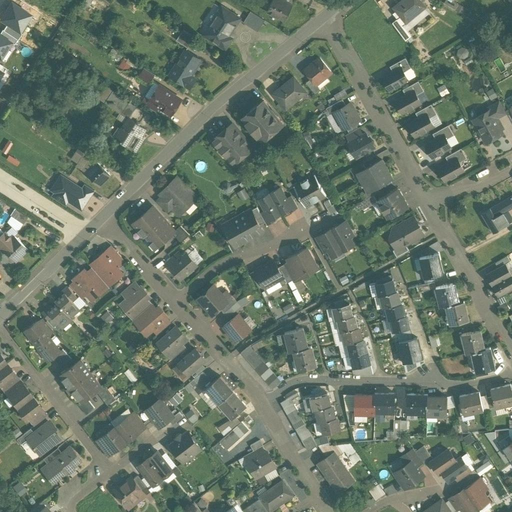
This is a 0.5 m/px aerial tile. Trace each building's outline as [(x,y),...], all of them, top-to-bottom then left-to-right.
[(273,0),(271,4),(263,0),(251,0),(250,3),(285,20),(292,5),(282,0),(273,0)] [(425,7),(419,0),(402,0),(393,7),(400,16),(406,23),(425,7)] [(8,24),(19,31),(30,15),(11,2),(0,19),(8,24)] [(240,18),(222,7),(210,25),(212,27),(206,36),(225,48),(232,38),(228,36),(240,18)] [(251,11),(243,22),(258,32),(265,20),(251,11)] [(406,23),(400,16),(397,18),(403,25),(406,23)] [(403,25),(397,18),(392,23),(405,41),(411,35),(403,25)] [(19,31),(8,24),(3,30),(18,40),(22,33),(19,31)] [(189,46),(195,35),(184,29),(178,39),(189,46)] [(0,57),(0,58),(10,42),(0,35),(0,57)] [(201,59),(186,50),(170,75),(190,88),(196,78),(191,74),(201,59)] [(320,57),(304,70),(311,78),(316,84),(325,76),(326,77),(332,72),(320,57)] [(406,58),(393,65),(396,71),(402,67),(404,72),(411,68),(406,58)] [(150,83),(156,74),(145,67),(139,76),(150,83)] [(396,71),(382,78),(389,90),(409,80),(404,72),(402,67),(396,71)] [(294,77),(274,94),(286,109),(296,101),(295,100),(305,91),(294,77)] [(316,84),(311,78),(306,83),(315,94),(321,90),(316,84)] [(424,92),(418,81),(406,88),(409,94),(415,91),(417,95),(424,92)] [(181,99),(160,85),(150,99),(150,100),(160,106),(171,114),(181,99)] [(335,94),(337,99),(348,94),(346,89),(335,94)] [(409,94),(395,101),(402,114),(422,103),(417,95),(415,91),(409,94)] [(160,106),(150,100),(150,99),(145,96),(142,102),(156,111),(160,106)] [(342,99),(327,108),(330,114),(333,112),(345,105),(342,99)] [(283,124),(264,100),(257,106),(257,105),(251,110),(251,111),(243,117),(248,122),(246,124),(256,136),(258,135),(262,140),(270,134),(271,135),(277,130),(276,129),(283,124)] [(130,101),(122,113),(129,117),(130,116),(137,106),(130,101)] [(345,105),(333,112),(343,130),(360,120),(350,102),(345,105)] [(500,102),(487,109),(489,112),(490,111),(494,120),(495,119),(506,113),(500,102)] [(437,115),(431,104),(418,111),(422,117),(428,114),(430,119),(437,115)] [(152,116),(137,106),(130,116),(145,126),(152,116)] [(489,112),(473,120),(486,143),(503,134),(495,119),(494,120),(490,111),(489,112)] [(422,117),(408,125),(415,137),(434,127),(430,119),(428,114),(422,117)] [(145,126),(130,116),(129,117),(121,130),(125,133),(120,141),(136,151),(141,142),(138,140),(147,128),(145,126)] [(252,147),(233,124),(227,129),(226,128),(221,133),(221,134),(215,139),(215,140),(214,140),(214,142),(217,146),(219,146),(220,145),(221,147),(222,147),(222,146),(224,146),(229,152),(229,154),(228,154),(228,155),(230,157),(229,158),(232,162),(233,161),(234,162),(240,157),(241,158),(247,152),(246,152),(252,147)] [(448,125),(436,132),(439,138),(445,135),(448,139),(454,135),(448,125)] [(359,128),(347,135),(350,142),(362,135),(359,128)] [(350,142),(348,143),(357,158),(364,154),(363,153),(368,150),(369,151),(375,148),(373,143),(374,143),(370,136),(368,137),(366,133),(362,135),(350,142)] [(439,138),(425,145),(432,158),(452,147),(448,139),(445,135),(439,138)] [(461,148),(449,155),(452,161),(458,158),(460,162),(467,158),(461,148)] [(452,161),(438,169),(445,181),(465,170),(460,162),(458,158),(452,161)] [(366,168),(358,173),(363,182),(387,169),(382,160),(366,168)] [(98,162),(87,173),(99,185),(110,175),(98,162)] [(363,163),(351,170),(354,176),(358,173),(366,168),(363,163)] [(387,169),(363,182),(368,191),(376,187),(392,178),(387,169)] [(315,174),(304,180),(316,202),(327,195),(315,174)] [(81,189),(61,176),(56,184),(58,185),(55,191),(70,201),(82,208),(90,195),(81,189)] [(178,178),(161,195),(174,208),(176,210),(180,205),(185,210),(198,197),(178,178)] [(304,180),(294,186),(299,196),(305,207),(316,202),(304,180)] [(95,190),(85,184),(81,189),(90,195),(91,196),(95,190)] [(299,196),(294,186),(288,189),(292,195),(294,199),(299,196)] [(285,193),(282,188),(281,189),(280,187),(270,193),(281,213),(289,209),(290,211),(293,210),(286,198),(284,193),(285,193)] [(376,187),(368,191),(363,193),(366,199),(379,192),(376,187)] [(398,189),(379,199),(382,206),(383,205),(386,211),(385,211),(389,217),(408,207),(398,189)] [(70,201),(55,191),(51,196),(66,206),(70,201)] [(270,193),(259,199),(260,200),(259,201),(262,205),(263,205),(265,210),(272,221),(275,220),(273,217),(281,213),(270,193)] [(174,208),(162,195),(156,201),(169,213),(174,208)] [(294,199),(292,195),(286,198),(293,210),(298,207),(294,199)] [(373,195),(360,203),(363,210),(377,202),(373,195)] [(511,196),(482,213),(493,232),(509,223),(503,213),(511,207),(511,196)] [(340,209),(337,203),(327,208),(330,214),(340,209)] [(163,216),(162,217),(152,206),(134,222),(134,225),(139,230),(142,230),(155,246),(158,246),(174,233),(176,231),(175,230),(163,216)] [(260,213),(257,207),(251,210),(260,225),(265,222),(260,213)] [(17,209),(8,223),(20,231),(29,217),(17,209)] [(251,210),(240,216),(239,215),(238,215),(251,238),(263,231),(260,225),(251,210)] [(272,221),(265,210),(260,213),(265,222),(266,224),(272,221)] [(225,225),(224,225),(231,238),(235,245),(244,240),(244,241),(251,238),(238,215),(234,217),(233,220),(225,225)] [(225,225),(222,219),(215,223),(225,241),(231,238),(224,225),(225,225)] [(402,220),(401,224),(393,228),(391,233),(395,239),(391,241),(396,249),(405,245),(423,234),(420,228),(420,225),(417,223),(415,220),(410,219),(406,221),(402,220)] [(355,235),(347,222),(342,224),(342,225),(349,238),(350,238),(355,235)] [(342,224),(331,229),(343,251),(353,245),(350,238),(349,238),(342,225),(342,224)] [(190,235),(181,226),(175,230),(176,231),(174,233),(181,242),(190,235)] [(343,251),(331,229),(321,235),(321,236),(329,249),(329,250),(332,256),(343,251)] [(4,232),(0,236),(0,246),(1,247),(7,241),(8,242),(11,239),(4,232)] [(27,249),(14,236),(11,239),(8,242),(7,241),(1,247),(13,259),(19,254),(20,255),(27,249)] [(329,249),(321,236),(316,239),(323,252),(329,250),(329,249)] [(405,245),(396,249),(392,251),(396,258),(408,251),(405,245)] [(107,252),(106,253),(118,266),(124,261),(113,247),(107,252)] [(203,259),(195,247),(190,250),(198,262),(203,259)] [(307,247),(291,257),(292,260),(290,261),(293,267),(296,265),(301,274),(301,273),(317,265),(307,247)] [(106,251),(90,265),(92,268),(109,286),(118,278),(112,271),(118,266),(106,253),(107,252),(106,251)] [(180,252),(167,262),(172,267),(184,257),(184,256),(180,252)] [(184,257),(172,267),(171,267),(181,279),(197,264),(188,253),(184,256),(184,257)] [(439,254),(420,258),(424,278),(437,275),(443,274),(439,260),(440,260),(439,254)] [(507,256),(495,263),(498,268),(510,261),(507,256)] [(274,260),(255,270),(265,287),(279,280),(283,277),(278,267),(274,260)] [(296,265),(293,267),(290,261),(284,264),(293,280),(302,275),(301,273),(301,274),(296,265)] [(278,267),(283,277),(279,280),(282,286),(293,280),(284,264),(278,267)] [(506,265),(486,275),(492,286),(511,275),(506,265)] [(92,268),(84,275),(81,272),(73,279),(75,280),(87,294),(93,289),(98,295),(109,286),(92,268)] [(437,275),(424,278),(426,283),(435,281),(438,281),(437,275)] [(511,276),(511,275),(492,286),(498,296),(509,291),(511,288),(511,276)] [(393,279),(376,283),(379,295),(380,295),(396,291),(393,279)] [(87,294),(75,280),(70,285),(82,299),(87,294)] [(135,281),(121,292),(126,298),(140,287),(139,286),(135,281)] [(426,283),(418,285),(419,292),(436,288),(435,281),(426,283)] [(379,295),(376,283),(369,284),(372,297),(374,297),(379,295)] [(455,283),(436,288),(441,307),(446,305),(458,302),(455,289),(456,289),(455,283)] [(141,285),(139,286),(140,287),(126,298),(131,304),(125,310),(133,320),(152,304),(145,296),(148,293),(141,285)] [(226,299),(214,285),(198,299),(212,315),(220,308),(228,301),(226,299)] [(77,297),(68,287),(63,292),(64,294),(65,293),(72,301),(77,297)] [(396,291),(380,295),(383,307),(385,307),(400,303),(398,291),(396,291)] [(64,294),(56,301),(58,303),(64,311),(64,310),(69,315),(78,308),(72,301),(65,293),(64,294)] [(231,295),(226,299),(228,301),(220,308),(224,313),(237,301),(231,295)] [(379,295),(374,297),(377,309),(383,307),(380,295),(379,295)] [(237,301),(224,313),(228,317),(241,306),(237,301)] [(458,302),(446,305),(450,324),(469,320),(467,314),(464,301),(458,302)] [(48,312),(58,323),(60,326),(70,317),(69,315),(64,310),(64,311),(58,303),(48,312)] [(350,303),(333,307),(336,319),(338,319),(353,315),(350,303)] [(400,303),(385,307),(388,319),(390,319),(405,315),(402,303),(400,303)] [(159,312),(152,304),(133,320),(142,330),(148,324),(153,330),(167,318),(168,317),(162,309),(159,312)] [(58,323),(48,312),(46,310),(41,314),(53,327),(58,323)] [(238,314),(223,326),(235,341),(250,330),(242,321),(243,320),(238,314)] [(353,315),(338,319),(341,331),(343,331),(358,327),(355,315),(353,315)] [(405,315),(390,319),(393,331),(410,327),(407,315),(405,315)] [(54,332),(42,318),(37,323),(48,337),(54,332)] [(167,318),(153,330),(158,335),(171,323),(167,318)] [(388,319),(383,320),(386,333),(393,331),(390,319),(388,319)] [(37,323),(36,322),(25,330),(36,346),(48,337),(37,323)] [(177,326),(167,335),(169,337),(160,344),(173,358),(185,347),(182,343),(187,338),(177,326)] [(303,327),(284,332),(289,351),(293,350),(307,347),(304,334),(305,334),(303,327)] [(358,327),(343,331),(346,343),(348,342),(362,339),(359,327),(358,327)] [(480,330),(462,334),(462,335),(464,334),(466,342),(464,343),(466,354),(472,352),(484,349),(481,336),(482,336),(480,330)] [(341,331),(335,332),(337,345),(339,344),(340,344),(346,343),(343,331),(341,331)] [(434,335),(429,336),(432,348),(438,346),(437,345),(435,339),(434,335)] [(55,336),(50,340),(55,346),(59,342),(55,336)] [(48,337),(36,346),(48,361),(53,357),(56,361),(66,353),(63,349),(59,352),(55,346),(50,340),(48,337)] [(362,339),(348,342),(351,355),(367,351),(364,338),(362,339)] [(417,338),(399,342),(402,353),(404,352),(406,361),(403,361),(404,362),(422,358),(421,351),(420,351),(417,338)] [(346,343),(340,344),(343,357),(344,356),(351,355),(348,342),(346,343)] [(250,345),(241,352),(245,357),(254,350),(250,345)] [(307,347),(293,350),(298,370),(317,365),(315,359),(311,346),(307,347)] [(196,348),(189,354),(188,353),(184,357),(185,358),(179,363),(189,374),(206,360),(196,348)] [(484,349),(472,352),(474,363),(477,363),(478,371),(476,371),(476,372),(495,368),(493,361),(493,362),(490,348),(484,349)] [(254,350),(245,357),(249,361),(257,354),(254,350)] [(367,351),(351,355),(354,367),(370,363),(367,351)] [(66,353),(56,361),(60,367),(71,358),(66,353)] [(257,354),(249,361),(253,366),(261,359),(257,354)] [(351,355),(344,356),(347,369),(354,367),(351,355)] [(261,359),(253,366),(257,370),(265,363),(261,359)] [(81,360),(62,374),(70,385),(67,387),(71,392),(74,390),(82,401),(86,398),(96,391),(101,386),(81,360)] [(7,363),(0,368),(0,385),(1,387),(16,376),(17,375),(7,363)] [(265,363),(257,370),(261,375),(269,368),(265,363)] [(373,375),(370,363),(354,367),(355,375),(373,375)] [(269,368),(261,375),(265,379),(273,372),(269,368)] [(203,371),(189,383),(193,387),(207,376),(203,371)] [(273,372),(265,379),(269,384),(277,377),(273,372)] [(220,375),(205,388),(206,389),(208,388),(213,394),(211,395),(219,403),(233,391),(224,381),(225,381),(220,375)] [(16,376),(1,387),(5,392),(20,380),(16,376)] [(277,377),(269,384),(273,388),(281,381),(277,377)] [(20,380),(5,392),(8,396),(23,385),(20,380)] [(193,387),(189,383),(185,386),(190,393),(194,389),(193,387)] [(116,400),(104,384),(101,386),(96,391),(107,406),(116,400)] [(504,386),(491,389),(493,396),(495,406),(505,404),(507,411),(511,410),(511,390),(511,384),(504,386)] [(23,385),(8,396),(18,408),(32,397),(23,385)] [(242,401),(233,391),(219,403),(227,411),(228,410),(234,416),(232,417),(232,418),(247,405),(243,400),(242,401)] [(298,392),(286,399),(289,405),(293,402),(301,398),(298,392)] [(480,392),(466,395),(466,394),(460,395),(464,413),(484,409),(481,396),(480,392)] [(328,393),(311,397),(314,409),(316,409),(331,405),(328,393)] [(389,393),(375,393),(375,395),(375,411),(395,411),(395,393),(389,393)] [(427,394),(414,394),(414,393),(408,393),(407,411),(427,412),(427,396),(427,394)] [(178,394),(171,399),(175,405),(182,401),(178,394)] [(375,395),(361,395),(362,394),(355,394),(355,408),(355,412),(356,412),(356,410),(364,410),(364,412),(365,412),(375,413),(375,411),(375,395)] [(219,403),(211,395),(211,396),(206,400),(207,401),(207,400),(213,406),(212,407),(214,408),(219,403)] [(486,395),(481,396),(484,409),(489,407),(487,397),(486,395)] [(447,396),(441,396),(441,397),(427,396),(427,412),(427,414),(447,415),(447,396)] [(493,396),(487,397),(489,408),(495,407),(495,406),(493,396)] [(32,397),(18,408),(27,420),(28,419),(41,409),(42,409),(32,397)] [(95,409),(86,398),(82,401),(78,404),(86,415),(95,409)] [(173,416),(160,399),(149,407),(154,414),(152,416),(160,427),(169,420),(173,425),(184,417),(179,411),(173,416)] [(289,405),(284,408),(287,413),(296,408),(293,402),(289,405)] [(331,405),(316,409),(319,421),(321,420),(336,417),(333,405),(331,405)] [(296,408),(287,413),(290,418),(299,413),(296,408)] [(355,408),(346,408),(350,424),(356,424),(356,419),(356,412),(355,412),(355,408)] [(41,409),(28,419),(34,426),(47,416),(41,409)] [(187,413),(193,423),(199,419),(193,409),(187,413)] [(364,410),(356,410),(356,412),(356,419),(365,420),(365,412),(364,412),(364,410)] [(146,426),(135,412),(128,417),(139,432),(146,426)] [(299,413),(290,418),(293,424),(302,418),(299,413)] [(253,420),(249,415),(245,418),(249,424),(253,420)] [(336,417),(321,420),(324,433),(341,429),(338,416),(336,417)] [(127,417),(115,427),(126,442),(139,432),(128,417),(127,417)] [(302,418),(293,424),(296,429),(305,423),(302,418)] [(249,429),(242,421),(219,441),(227,449),(249,429)] [(34,433),(27,438),(27,439),(33,446),(32,447),(33,448),(35,446),(40,452),(60,437),(57,433),(57,432),(57,431),(54,426),(53,426),(52,426),(48,422),(34,433)] [(231,426),(228,422),(219,428),(222,432),(231,426)] [(305,423),(296,429),(299,434),(308,429),(305,423)] [(126,442),(115,427),(102,436),(103,437),(113,451),(114,451),(126,442)] [(30,428),(16,439),(20,444),(27,439),(27,438),(34,433),(30,428)] [(308,429),(299,434),(302,439),(311,434),(308,429)] [(508,429),(495,430),(495,438),(503,449),(504,447),(511,441),(511,440),(509,436),(508,429)] [(191,437),(187,432),(182,436),(180,434),(175,438),(177,440),(171,445),(176,451),(175,454),(178,459),(181,458),(184,462),(200,449),(195,442),(197,441),(192,436),(191,437)] [(311,434),(302,439),(304,444),(314,439),(311,434)] [(113,451),(103,437),(98,441),(108,455),(113,451)] [(260,439),(251,445),(253,450),(261,446),(263,445),(260,439)] [(314,439),(304,444),(308,450),(317,445),(314,439)] [(338,454),(351,453),(352,461),(357,460),(355,442),(337,443),(338,454)] [(46,464),(45,465),(49,470),(49,474),(50,475),(47,477),(48,477),(47,478),(51,484),(51,483),(53,484),(82,461),(70,445),(46,464)] [(253,450),(245,455),(249,462),(265,453),(261,446),(253,450)] [(434,460),(424,446),(415,451),(424,463),(426,466),(431,463),(431,462),(434,460)] [(57,448),(43,459),(46,464),(61,453),(57,448)] [(415,451),(414,448),(407,453),(412,461),(413,460),(418,467),(424,463),(415,451)] [(434,460),(431,462),(431,463),(439,474),(442,472),(441,471),(456,461),(456,460),(449,450),(434,460)] [(172,470),(157,451),(148,458),(163,478),(172,470)] [(265,453),(249,462),(257,476),(275,466),(267,451),(265,453)] [(334,451),(317,463),(322,470),(339,458),(334,451)] [(456,461),(441,471),(442,472),(448,480),(454,476),(468,466),(468,465),(467,466),(461,457),(456,460),(456,461)] [(163,478),(148,458),(138,466),(153,485),(163,478)] [(355,481),(339,458),(322,470),(337,493),(355,481)] [(412,461),(396,472),(401,479),(399,480),(404,489),(414,482),(414,483),(419,479),(419,478),(423,475),(418,467),(413,460),(412,461)] [(481,474),(492,466),(489,461),(477,469),(481,474)] [(468,466),(454,476),(457,482),(472,471),(468,466)] [(138,475),(133,479),(142,490),(147,486),(138,475)] [(133,479),(132,477),(114,491),(126,506),(143,493),(144,492),(142,490),(133,479)] [(488,489),(480,477),(474,481),(476,484),(466,491),(478,509),(489,501),(483,492),(488,489)] [(283,480),(259,497),(260,498),(269,511),(270,511),(293,496),(283,480)] [(14,485),(19,494),(27,491),(22,481),(14,485)] [(147,486),(142,490),(144,492),(143,493),(148,500),(154,496),(147,486)] [(473,511),(478,509),(466,491),(456,497),(455,498),(461,507),(464,511),(473,511)] [(232,495),(226,499),(232,507),(233,506),(238,503),(232,495)] [(454,495),(448,499),(456,511),(461,507),(455,498),(456,497),(454,495)] [(260,498),(248,507),(251,511),(268,511),(269,511),(260,498)] [(449,511),(442,500),(424,511),(449,511)] [(243,511),(243,510),(238,503),(233,506),(237,511),(243,511)]
